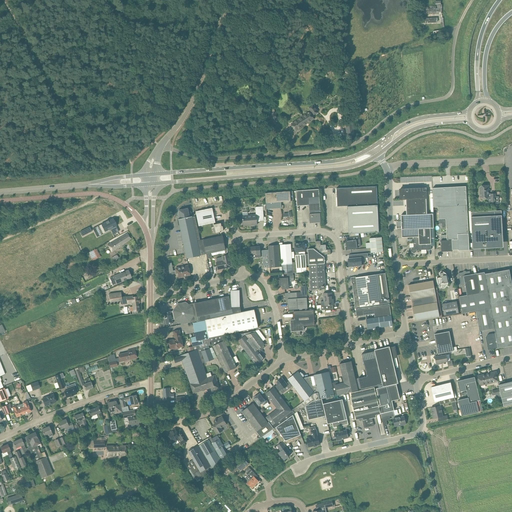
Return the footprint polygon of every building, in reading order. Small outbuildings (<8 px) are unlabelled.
[(424,15),(442,14),(442,5),(441,5),(441,1),(435,1),(436,5),(437,5),(437,8),(436,8),(436,6),(432,6),(432,9),(428,9),(428,7),(425,7),(425,9),(424,9),(424,15)] [(341,60),(334,68),(338,72),(340,69),(347,75),(352,70),(349,68),(349,67),(341,60)] [(326,76),(330,75),(329,74),(333,73),(330,66),(326,67),(328,71),(324,72),(326,76)] [(310,112),(303,116),(307,123),(314,119),(312,115),(313,115),(318,112),(314,105),(309,108),(311,111),(310,112)] [(303,116),(291,124),(296,131),(307,123),(303,116)] [(353,123),(346,124),(347,136),(354,135),(353,123)] [(337,206),(347,206),(349,234),(379,232),(377,186),(337,188),(337,206)] [(486,200),(489,201),(489,202),(496,202),(495,194),(489,194),(488,186),(483,186),(481,188),(481,194),(480,194),(480,199),(483,199),(483,200),(486,200)] [(466,187),(432,188),(433,207),(438,207),(439,219),(446,219),(446,235),(441,235),(442,252),(452,251),(452,250),(458,250),(458,251),(469,250),(469,245),(467,205),(466,187)] [(407,215),(427,214),(426,191),(422,191),(422,188),(402,189),(400,191),(400,199),(406,199),(407,215)] [(296,191),(297,206),(309,205),(310,223),(321,222),(319,189),(296,191)] [(266,203),(291,201),(293,201),(293,191),(265,193),(266,203)] [(264,220),(263,206),(255,207),(256,215),(243,216),(243,219),(243,220),(243,226),(257,224),(257,221),(264,220)] [(192,216),(191,212),(188,208),(179,210),(178,215),(179,219),(178,219),(178,220),(179,220),(187,258),(200,255),(197,241),(200,240),(195,216),(193,217),(192,216)] [(215,227),(216,233),(221,232),(220,231),(224,230),(223,226),(222,226),(221,223),(214,224),(214,223),(215,223),(212,208),(196,212),(199,226),(211,224),(211,228),(215,227)] [(501,210),(471,212),(473,241),(479,240),(480,242),(481,243),(495,247),(497,247),(498,246),(499,245),(500,243),(501,242),(500,239),(502,239),(501,210)] [(433,228),(433,214),(427,214),(407,215),(401,215),(402,229),(403,229),(430,228),(433,228)] [(100,225),(93,229),(97,227),(101,235),(110,231),(109,229),(116,226),(113,219),(108,221),(108,220),(108,221),(106,222),(105,222),(106,222),(100,225)] [(90,227),(80,232),(82,236),(92,231),(90,227)] [(427,228),(403,229),(404,237),(415,237),(413,239),(414,247),(413,247),(411,249),(411,251),(413,253),(415,253),(417,251),(417,250),(431,249),(430,228),(427,228)] [(127,233),(126,234),(112,242),(114,244),(109,247),(112,252),(121,246),(121,245),(131,239),(127,233)] [(203,240),(205,249),(206,254),(211,253),(226,250),(223,235),(203,240)] [(361,246),(359,236),(351,237),(352,240),(346,241),(347,250),(357,248),(360,247),(361,246)] [(366,248),(361,249),(362,254),(368,253),(383,252),(382,237),(369,238),(370,243),(366,243),(366,248)] [(88,251),(99,245),(96,238),(85,244),(88,251)] [(306,272),(306,265),(309,265),(311,290),(326,289),(324,264),(325,264),(324,257),(326,255),(331,254),(330,249),(325,250),(325,248),(326,247),(326,246),(324,245),(323,246),(321,246),(320,241),(315,241),(316,246),(314,249),(308,249),(308,254),(299,255),(299,252),(305,252),(304,243),(295,244),(295,252),(296,252),(296,255),(295,255),(296,262),(292,262),(291,244),(280,245),(282,274),(306,272)] [(262,250),(262,257),(263,268),(281,267),(279,245),(268,246),(268,250),(262,250)] [(256,247),(248,247),(249,258),(261,257),(260,250),(260,246),(256,247)] [(97,258),(94,250),(88,253),(92,261),(97,258)] [(349,259),(349,267),(362,265),(361,258),(368,257),(368,253),(362,254),(350,255),(351,259),(349,259)] [(222,257),(216,258),(217,262),(216,262),(217,265),(218,270),(223,268),(227,267),(227,268),(231,267),(230,261),(230,262),(229,259),(230,259),(229,255),(227,255),(224,256),(222,256),(222,257)] [(176,268),(177,273),(178,273),(179,278),(187,276),(190,275),(188,266),(176,268)] [(113,276),(110,278),(113,285),(131,278),(128,270),(113,276)] [(511,284),(509,270),(485,274),(485,272),(482,273),(488,309),(476,311),(479,331),(494,328),(495,334),(487,335),(486,337),(488,350),(495,349),(495,348),(498,348),(511,345),(511,284)] [(462,313),(476,311),(488,309),(482,273),(470,275),(470,271),(458,273),(461,285),(465,284),(467,295),(459,297),(462,313)] [(449,279),(448,278),(448,277),(448,276),(447,275),(447,274),(446,274),(446,273),(445,273),(444,272),(443,272),(443,273),(440,273),(441,277),(437,278),(438,285),(442,284),(442,288),(444,288),(445,287),(447,285),(448,284),(448,282),(449,281),(449,280),(449,279)] [(389,303),(386,277),(385,273),(356,277),(351,277),(352,284),(352,283),(355,301),(354,301),(355,308),(380,304),(389,303)] [(288,288),(288,282),(294,281),(294,275),(286,276),(286,278),(279,279),(280,285),(283,285),(283,289),(288,288)] [(409,285),(412,307),(415,321),(440,317),(433,280),(409,285)] [(288,310),(308,309),(306,286),(301,286),(301,292),(297,292),(290,293),(285,293),(285,299),(288,299),(288,310)] [(121,292),(109,294),(110,303),(121,301),(122,301),(122,298),(121,292)] [(332,299),(332,293),(323,294),(324,301),(325,301),(325,305),(321,306),(321,310),(333,309),(333,305),(334,305),(333,299),(332,299)] [(241,312),(240,307),(232,307),(231,303),(231,294),(228,294),(229,296),(195,303),(199,322),(205,321),(205,320),(220,317),(241,313),(241,312)] [(122,301),(121,301),(122,304),(127,303),(132,302),(133,307),(130,307),(131,312),(139,310),(138,301),(139,301),(139,296),(133,297),(133,296),(126,297),(122,298),(122,301)] [(457,301),(442,304),(444,316),(459,313),(457,301)] [(165,317),(167,325),(173,323),(172,320),(174,319),(182,324),(193,322),(193,323),(199,322),(195,303),(189,304),(186,302),(177,304),(173,311),(170,312),(165,313),(166,317),(165,317)] [(392,326),(391,315),(389,304),(356,309),(357,316),(374,314),(375,318),(366,319),(368,329),(392,326)] [(241,313),(220,317),(224,335),(227,334),(227,337),(234,336),(239,334),(238,332),(258,327),(254,309),(241,312),(241,313)] [(291,331),(295,331),(295,335),(300,335),(300,331),(304,330),(303,326),(314,325),(313,310),(293,311),(294,320),(291,320),(291,331)] [(205,320),(205,321),(209,338),(210,341),(223,338),(222,335),(224,335),(220,317),(205,320)] [(193,346),(194,351),(197,349),(197,350),(209,346),(210,345),(209,338),(205,321),(199,322),(193,323),(196,337),(191,338),(193,346)] [(181,338),(181,335),(180,330),(173,331),(175,339),(169,341),(171,349),(184,347),(182,338),(181,338)] [(255,331),(239,334),(234,336),(256,365),(264,359),(257,350),(265,344),(255,331)] [(449,331),(434,334),(438,354),(439,354),(446,352),(457,350),(456,347),(452,347),(449,331)] [(223,338),(210,341),(210,342),(211,342),(217,355),(225,372),(237,367),(235,363),(239,362),(236,356),(232,358),(223,339),(223,338)] [(182,361),(186,372),(203,366),(202,364),(214,360),(211,353),(214,352),(212,347),(209,348),(209,346),(197,350),(197,349),(194,351),(188,353),(180,355),(180,356),(174,358),(175,363),(182,361)] [(374,387),(351,393),(352,397),(351,397),(356,420),(362,418),(363,420),(362,420),(364,428),(373,426),(372,424),(373,423),(372,418),(376,417),(376,415),(381,414),(382,418),(386,417),(394,415),(393,411),(394,410),(392,401),(400,399),(396,384),(398,383),(390,346),(375,350),(375,351),(377,360),(378,366),(379,370),(383,385),(383,387),(376,388),(380,404),(379,405),(374,387)] [(109,363),(110,368),(117,366),(116,362),(124,361),(123,360),(136,357),(135,349),(128,350),(128,353),(118,355),(119,358),(115,359),(116,361),(109,363)] [(367,376),(358,378),(361,390),(383,385),(379,370),(378,366),(377,360),(375,351),(362,354),(367,376)] [(446,352),(439,354),(439,356),(435,357),(437,365),(441,364),(441,363),(447,361),(446,352)] [(335,396),(358,391),(352,361),(339,364),(344,383),(338,384),(337,381),(332,383),(335,396)] [(203,366),(186,372),(190,384),(193,393),(202,390),(203,391),(206,390),(206,389),(210,387),(212,391),(219,388),(216,379),(217,379),(215,375),(207,378),(203,366)] [(301,403),(304,407),(312,401),(320,399),(304,378),(303,379),(298,371),(288,379),(304,401),(301,403)] [(305,378),(304,378),(320,399),(322,399),(334,396),(329,372),(314,375),(305,378)] [(496,372),(478,376),(480,386),(498,381),(496,372)] [(62,373),(55,376),(60,389),(64,388),(61,378),(64,377),(62,373)] [(462,380),(457,381),(460,392),(466,390),(468,398),(458,400),(462,416),(479,412),(483,411),(482,406),(481,403),(480,400),(476,381),(475,377),(473,377),(469,378),(467,379),(464,379),(464,380),(462,380)] [(87,383),(84,385),(86,390),(93,387),(91,382),(89,378),(88,379),(86,379),(87,383)] [(283,394),(290,388),(282,378),(281,378),(280,378),(279,378),(279,379),(279,380),(276,382),(278,384),(276,386),(279,391),(280,390),(283,394)] [(511,404),(511,381),(505,383),(505,381),(498,383),(504,406),(511,404)] [(37,382),(31,384),(33,391),(40,388),(37,382)] [(435,402),(439,401),(440,405),(455,401),(451,382),(431,387),(435,402)] [(67,390),(64,391),(66,397),(70,396),(73,395),(77,393),(75,389),(76,389),(74,384),(71,385),(70,385),(66,387),(67,390)] [(294,414),(274,387),(265,394),(277,409),(269,415),(272,419),(269,422),(274,429),(276,427),(293,415),(294,414)] [(0,401),(8,398),(4,388),(0,389),(0,401)] [(170,394),(170,388),(163,389),(164,395),(163,395),(163,400),(171,399),(170,398),(174,398),(174,394),(170,394)] [(42,399),(45,406),(56,402),(53,394),(42,399)] [(267,402),(264,398),(263,398),(260,394),(258,395),(257,395),(255,396),(255,397),(254,398),(259,406),(262,403),(263,405),(267,402)] [(129,397),(124,398),(125,402),(130,400),(131,405),(138,404),(136,395),(129,396),(129,397)] [(312,401),(304,407),(306,406),(309,420),(326,416),(323,404),(322,399),(320,399),(312,401)] [(343,399),(323,404),(326,416),(328,424),(332,423),(333,428),(348,424),(343,399)] [(116,401),(108,403),(110,411),(114,410),(114,414),(122,412),(121,408),(120,404),(117,405),(116,401)] [(27,402),(20,404),(24,414),(31,412),(27,402)] [(268,423),(253,403),(241,412),(261,438),(272,430),(274,429),(269,422),(268,423)] [(24,414),(20,404),(17,406),(17,405),(13,407),(17,417),(24,414)] [(431,408),(433,418),(443,416),(440,406),(431,408)] [(100,412),(98,407),(88,411),(90,416),(97,414),(98,417),(102,416),(100,412)] [(77,422),(78,421),(79,424),(82,423),(83,426),(86,425),(84,419),(85,419),(82,413),(74,416),(77,422)] [(127,416),(128,417),(129,424),(142,422),(140,415),(131,416),(127,416)] [(302,438),(293,415),(276,427),(285,439),(286,438),(289,443),(292,442),(293,444),(295,443),(295,441),(302,438)] [(405,422),(406,421),(406,420),(406,419),(405,419),(404,418),(404,416),(393,419),(395,426),(401,425),(401,426),(406,424),(405,422)] [(216,426),(213,427),(217,434),(223,431),(221,428),(227,424),(222,417),(214,421),(216,426)] [(58,422),(60,427),(61,429),(65,427),(68,435),(76,432),(72,423),(68,425),(65,419),(58,422)] [(44,436),(47,434),(49,438),(53,436),(52,432),(49,426),(41,430),(44,436)] [(320,444),(318,436),(317,436),(315,426),(310,427),(312,437),(307,438),(309,447),(320,444)] [(274,429),(272,430),(278,438),(281,442),(285,439),(276,427),(274,429)] [(334,433),(335,437),(336,437),(337,440),(349,438),(347,433),(350,432),(349,428),(346,429),(346,430),(334,433)] [(172,431),(168,434),(170,438),(169,439),(172,443),(173,445),(179,442),(181,445),(187,441),(180,430),(177,432),(176,430),(173,432),(172,431)] [(25,439),(35,462),(42,478),(53,473),(46,458),(47,457),(44,452),(39,454),(35,445),(40,443),(38,439),(38,438),(35,433),(27,436),(28,438),(25,439)] [(64,436),(60,438),(62,445),(63,446),(68,444),(64,436)] [(85,447),(88,447),(105,448),(104,437),(93,439),(94,441),(89,441),(85,442),(85,447)] [(207,441),(199,445),(213,469),(230,456),(225,449),(223,445),(220,439),(214,443),(210,437),(208,439),(208,440),(207,441)] [(22,450),(23,450),(24,453),(30,451),(27,445),(24,446),(24,444),(21,438),(13,442),(16,448),(21,446),(22,450)] [(281,451),(278,453),(281,456),(284,460),(289,457),(288,455),(290,453),(282,442),(277,446),(281,451)] [(8,444),(0,448),(2,452),(3,453),(1,454),(3,457),(8,455),(11,454),(10,450),(10,449),(8,444)] [(213,469),(199,445),(192,449),(192,448),(191,449),(190,449),(189,450),(189,451),(189,452),(193,460),(188,463),(198,480),(214,471),(213,469)] [(106,446),(107,456),(126,456),(126,446),(106,446)] [(15,453),(17,459),(20,467),(26,464),(22,457),(21,457),(18,451),(15,453)] [(10,458),(15,470),(21,468),(15,456),(10,458)] [(248,461),(238,466),(240,469),(250,464),(248,461)] [(255,478),(257,476),(254,472),(248,467),(245,470),(247,472),(245,473),(248,475),(244,480),(252,488),(259,481),(255,478)] [(10,479),(7,473),(1,475),(4,481),(10,479)] [(10,498),(12,503),(23,500),(21,494),(10,498)] [(321,508),(333,506),(332,501),(324,503),(316,505),(317,509),(317,511),(312,511),(322,511),(321,508)]
